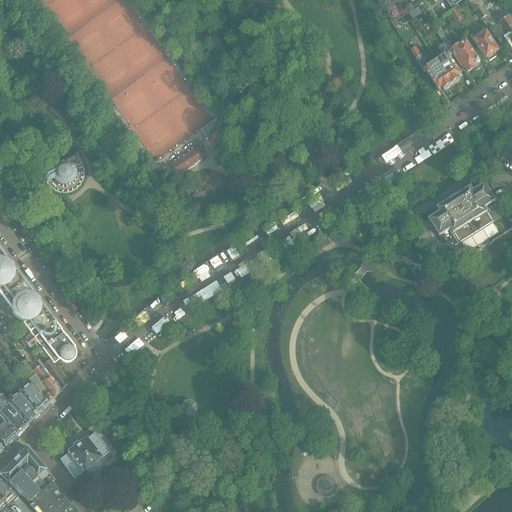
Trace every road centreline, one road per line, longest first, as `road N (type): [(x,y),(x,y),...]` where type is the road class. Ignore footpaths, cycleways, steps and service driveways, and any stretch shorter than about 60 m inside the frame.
road 1 (residential): [(105,361),(182,297),(511,86)]
road 2 (residential): [(88,511),(28,436),(105,361)]
road 3 (residential): [(105,361),(0,224)]
